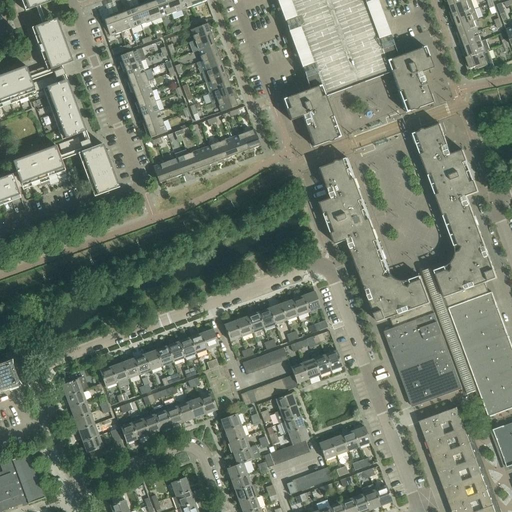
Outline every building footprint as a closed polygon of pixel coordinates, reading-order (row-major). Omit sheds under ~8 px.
[(21,0),(26,11),(51,2),(50,0),(21,0)] [(151,0),(144,3),(151,22),(161,18),(154,0),(151,0)] [(154,0),(161,18),(171,14),(166,0),(154,0)] [(166,0),(171,14),(181,10),(177,0),(166,0)] [(177,0),(181,10),(192,7),(189,0),(177,0)] [(276,0),(307,82),(310,90),(283,100),(291,121),(302,117),(314,147),(328,142),(329,142),(330,143),(331,142),(332,142),(333,141),(333,140),(339,138),(340,137),(325,97),(328,96),(386,75),(391,73),(406,113),(407,112),(413,110),(413,111),(414,111),(415,111),(416,111),(417,110),(418,110),(418,109),(418,108),(433,103),(421,73),(433,68),(425,47),(398,57),(396,52),(376,0),(276,0)] [(475,9),(471,0),(469,0),(451,7),(453,12),(450,13),(452,18),(475,9)] [(134,6),(141,25),(151,22),(144,3),(134,6)] [(125,13),(131,29),(141,25),(134,6),(129,8),(130,11),(125,13)] [(456,22),(458,27),(474,21),(479,20),(475,9),(452,18),(454,23),(456,22)] [(114,14),(121,33),(131,29),(125,13),(120,15),(119,12),(114,14)] [(121,33),(114,14),(109,16),(110,18),(104,20),(110,37),(121,33)] [(73,62),(57,19),(31,28),(48,71),(73,62)] [(458,33),(459,38),(478,32),(474,21),(458,27),(460,33),(458,33)] [(195,41),(214,34),(212,29),(209,30),(207,24),(191,30),(195,41)] [(464,42),(466,48),(482,42),(478,32),(459,38),(461,43),(464,42)] [(199,51),(215,45),(213,40),(216,39),(214,34),(195,41),(189,43),(193,53),(199,51)] [(465,54),(467,59),(490,50),(486,40),(482,42),(466,48),(468,53),(465,54)] [(202,61),(221,54),(219,49),(217,50),(215,45),(199,51),(202,61)] [(146,59),(142,48),(120,57),(122,62),(120,63),(122,68),(140,61),(146,59)] [(491,51),(490,50),(467,59),(469,64),(466,65),(468,70),(478,67),(479,69),(486,67),(487,69),(495,67),(489,51),(491,51)] [(202,73),(222,65),(220,60),(223,59),(221,54),(202,61),(197,63),(200,73),(202,73)] [(126,72),(128,77),(144,71),(140,61),(122,68),(123,73),(126,72)] [(206,83),(229,75),(227,70),(224,70),(222,65),(202,73),(206,83)] [(0,76),(0,108),(37,95),(36,92),(43,89),(62,140),(86,131),(67,80),(58,83),(56,79),(65,75),(63,69),(54,73),(55,76),(33,84),(26,66),(0,76)] [(144,71),(128,77),(130,82),(127,83),(129,88),(148,81),(144,71)] [(214,92),(230,86),(228,80),(231,79),(229,75),(206,83),(209,93),(214,92)] [(152,91),(148,81),(129,88),(131,93),(133,92),(135,98),(152,91)] [(217,102),(236,95),(234,90),(232,91),(230,86),(214,92),(217,102)] [(135,104),(137,109),(155,102),(152,91),(135,98),(137,103),(135,104)] [(238,100),(236,95),(217,102),(221,112),(238,106),(235,101),(238,100)] [(155,102),(137,109),(138,113),(141,113),(143,118),(159,112),(155,102)] [(142,124),(144,129),(163,122),(159,112),(143,118),(145,123),(142,124)] [(151,138),(167,132),(163,122),(144,129),(146,134),(148,133),(151,138)] [(421,131),(421,132),(416,134),(414,135),(456,248),(456,249),(456,250),(456,251),(456,253),(456,254),(456,256),(456,257),(455,259),(454,260),(454,261),(453,263),(452,264),(451,265),(449,266),(448,266),(447,267),(435,271),(449,309),(489,294),(485,283),(498,279),(467,197),(479,192),(464,151),(452,155),(441,125),(426,130),(425,129),(424,129),(424,130),(423,130),(422,130),(422,131),(421,131)] [(254,130),(243,134),(250,153),(254,151),(254,149),(260,146),(254,130)] [(245,155),(250,153),(243,134),(231,138),(237,155),(244,152),(245,155)] [(63,156),(91,146),(89,140),(80,143),(78,138),(59,145),(63,156)] [(231,138),(220,143),(227,161),(232,160),(231,157),(237,155),(231,138)] [(220,143),(209,147),(216,166),(227,161),(220,143)] [(103,144),(78,154),(94,197),(119,188),(103,144)] [(13,162),(17,173),(23,190),(67,174),(56,146),(13,162)] [(209,147),(199,150),(206,169),(216,166),(209,147)] [(199,150),(187,155),(194,173),(206,169),(199,150)] [(187,155),(176,159),(182,175),(189,173),(189,175),(194,173),(187,155)] [(176,159),(165,163),(172,182),(177,180),(176,177),(182,175),(176,159)] [(391,318),(395,329),(435,314),(421,277),(410,281),(408,281),(407,281),(405,281),(403,281),(402,281),(400,281),(399,280),(397,280),(396,279),(395,278),(394,277),(393,276),(392,275),(391,273),(390,272),(384,255),(348,159),(347,159),(341,161),(340,161),(339,161),(338,161),(337,162),(336,162),(336,163),(336,164),(322,169),(333,199),(321,203),(336,245),(348,241),(357,265),(378,323),(391,318)] [(153,167),(159,184),(166,181),(167,184),(172,182),(165,163),(153,167)] [(0,206),(21,198),(12,174),(0,178),(0,206)] [(446,261),(433,265),(435,271),(447,267),(448,266),(449,266),(451,265),(452,264),(453,263),(454,261),(454,260),(455,259),(456,257),(456,256),(456,254),(456,253),(454,256),(446,261)] [(419,270),(421,277),(435,314),(440,328),(445,341),(450,355),(455,368),(463,389),(465,396),(471,394),(480,390),(475,377),(470,363),(465,350),(460,336),(449,309),(435,271),(433,265),(419,270)] [(401,275),(390,272),(391,273),(392,275),(393,276),(394,277),(395,278),(396,279),(397,280),(399,280),(400,281),(402,281),(403,281),(405,281),(407,281),(408,281),(410,281),(421,277),(419,270),(407,275),(401,275)] [(315,292),(303,296),(309,312),(321,308),(315,292)] [(460,336),(503,320),(493,293),(489,294),(449,309),(460,336)] [(298,317),(309,312),(303,296),(292,300),(298,317)] [(292,300),(281,304),(286,321),(298,317),(292,300)] [(275,325),(286,321),(281,304),(269,309),(275,325)] [(269,309),(258,313),(264,329),(275,325),(269,309)] [(253,333),(264,329),(258,313),(247,317),(253,333)] [(435,314),(395,329),(385,332),(390,346),(440,328),(435,314)] [(247,317),(235,321),(241,337),(253,333),(247,317)] [(460,336),(465,350),(508,334),(503,320),(460,336)] [(224,325),(230,341),(241,337),(235,321),(224,325)] [(390,346),(395,360),(445,341),(440,328),(390,346)] [(213,330),(202,334),(207,350),(219,346),(213,330)] [(202,334),(190,338),(196,354),(207,350),(202,334)] [(465,350),(470,363),(511,347),(511,344),(508,334),(465,350)] [(190,338),(179,342),(185,358),(196,354),(190,338)] [(400,373),(450,355),(445,341),(395,360),(400,373)] [(179,342),(167,346),(173,362),(185,358),(179,342)] [(167,346),(156,350),(162,367),(173,362),(167,346)] [(511,347),(470,363),(475,377),(511,363),(511,347)] [(278,350),(282,362),(288,360),(283,348),(278,350)] [(156,350),(145,355),(151,371),(162,367),(156,350)] [(278,350),(272,353),(276,364),(282,362),(278,350)] [(336,351),(325,355),(331,371),(342,367),(336,351)] [(276,364),(272,353),(266,355),(270,367),(276,364)] [(145,355),(134,359),(139,375),(151,371),(145,355)] [(266,355),(260,357),(264,369),(270,367),(266,355)] [(325,355),(314,359),(319,375),(331,371),(325,355)] [(400,373),(405,387),(455,368),(450,355),(400,373)] [(264,369),(260,357),(254,359),(259,371),(264,369)] [(134,359),(122,363),(128,379),(139,375),(134,359)] [(254,359),(248,361),(253,373),(259,371),(254,359)] [(314,359),(303,364),(308,379),(319,375),(314,359)] [(0,393),(18,387),(9,362),(8,360),(0,363),(0,393)] [(247,375),(253,373),(248,361),(242,363),(247,375)] [(122,363),(111,367),(117,383),(128,379),(122,363)] [(511,363),(475,377),(480,390),(511,378),(511,363)] [(297,384),(308,379),(303,364),(291,368),(293,375),(297,384)] [(100,371),(105,387),(117,383),(111,367),(100,371)] [(405,387),(413,407),(463,389),(455,368),(405,387)] [(293,375),(287,377),(292,389),(298,387),(297,384),(293,375)] [(287,377),(281,380),(286,391),(292,389),(287,377)] [(97,378),(91,381),(93,386),(99,384),(97,378)] [(511,378),(480,390),(485,404),(511,393),(511,378)] [(62,385),(66,397),(82,391),(78,379),(62,385)] [(281,380),(276,382),(280,393),(286,391),(281,380)] [(276,382),(270,384),(274,396),(280,393),(276,382)] [(268,398),(274,396),(270,384),(264,386),(268,398)] [(264,386),(258,388),(262,400),(268,398),(264,386)] [(104,394),(101,388),(95,390),(98,396),(104,394)] [(257,402),(262,400),(258,388),(252,390),(257,402)] [(252,390),(247,393),(251,404),(257,402),(252,390)] [(66,397),(70,408),(87,402),(82,391),(66,397)] [(245,406),(251,404),(247,393),(241,395),(245,406)] [(511,393),(485,404),(490,418),(511,409),(511,393)] [(211,394),(200,399),(206,415),(217,411),(211,394)] [(275,400),(280,412),(296,406),(292,394),(275,400)] [(194,419),(206,415),(200,399),(188,403),(194,419)] [(70,408),(74,419),(91,413),(87,402),(70,408)] [(183,423),(177,407),(175,402),(164,406),(172,427),(183,423)] [(188,403),(177,407),(183,423),(194,419),(188,403)] [(161,431),(172,427),(164,406),(153,410),(155,415),(161,431)] [(296,406),(280,412),(274,414),(278,425),(284,423),(300,417),(296,406)] [(426,441),(465,427),(458,408),(419,422),(426,441)] [(74,419),(79,431),(95,425),(91,413),(74,419)] [(221,420),(225,432),(241,426),(237,414),(221,420)] [(130,419),(132,423),(138,440),(149,435),(143,419),(142,415),(130,419)] [(155,415),(143,419),(149,435),(161,431),(155,415)] [(300,417),(284,423),(288,434),(304,428),(300,417)] [(126,444),(138,440),(132,423),(120,428),(126,444)] [(511,423),(494,430),(508,467),(511,466),(511,423)] [(79,431),(83,442),(99,436),(95,425),(79,431)] [(241,426),(225,432),(229,443),(245,437),(241,426)] [(365,427),(353,431),(359,447),(371,443),(365,427)] [(470,443),(465,427),(426,441),(432,457),(470,443)] [(308,440),(304,428),(288,434),(292,446),(294,445),(300,443),(305,441),(308,440)] [(353,431),(342,436),(348,451),(359,447),(353,431)] [(99,436),(83,442),(87,454),(89,453),(92,460),(106,455),(99,436)] [(342,436),(331,440),(336,456),(348,451),(342,436)] [(229,443),(234,454),(249,448),(245,437),(229,443)] [(325,460),(336,456),(331,440),(319,444),(325,460)] [(305,441),(300,443),(304,455),(309,453),(305,441)] [(298,457),(304,455),(300,443),(294,445),(298,457)] [(470,443),(432,457),(438,473),(476,459),(470,443)] [(292,459),(298,457),(294,445),(292,446),(288,447),(292,459)] [(286,461),(292,459),(288,447),(282,450),(286,461)] [(234,454),(238,466),(243,464),(254,460),(249,448),(234,454)] [(280,464),(286,461),(282,450),(276,452),(280,464)] [(276,452),(270,454),(274,466),(280,464),(276,452)] [(29,504),(45,499),(45,498),(44,498),(28,455),(29,455),(29,454),(13,460),(13,458),(0,462),(0,463),(3,472),(0,472),(0,511),(1,511),(2,511),(23,504),(22,503),(28,501),(29,504)] [(268,468),(274,466),(270,454),(264,456),(268,468)] [(482,474),(476,459),(438,473),(444,489),(482,474)] [(227,470),(231,481),(247,475),(243,464),(238,466),(227,470)] [(322,470),(326,482),(332,480),(327,467),(322,470)] [(320,484),(326,482),(322,470),(316,472),(320,484)] [(320,484),(316,472),(310,474),(314,486),(320,484)] [(308,488),(314,486),(310,474),(304,476),(308,488)] [(488,490),(482,474),(444,489),(450,504),(488,490)] [(247,475),(231,481),(235,492),(252,486),(247,475)] [(308,488),(304,476),(298,478),(303,490),(308,488)] [(175,496),(190,491),(185,478),(171,484),(175,496)] [(297,493),(303,490),(298,478),(292,481),(297,493)] [(297,493),(292,481),(286,483),(290,495),(297,493)] [(235,492),(239,503),(256,497),(252,486),(235,492)] [(375,490),(381,506),(392,502),(386,486),(375,490)] [(364,494),(370,510),(381,506),(375,490),(364,494)] [(475,511),(494,505),(488,490),(450,504),(452,511),(475,511)] [(195,502),(190,491),(175,496),(180,508),(195,502)] [(352,498),(357,511),(364,511),(370,510),(364,494),(352,498)] [(249,511),(260,508),(256,497),(239,503),(242,511),(249,511)] [(341,503),(344,511),(357,511),(352,498),(341,503)] [(110,506),(112,511),(129,511),(125,501),(110,506)] [(198,511),(195,502),(180,508),(181,511),(198,511)] [(330,507),(331,511),(344,511),(341,503),(330,507)]
